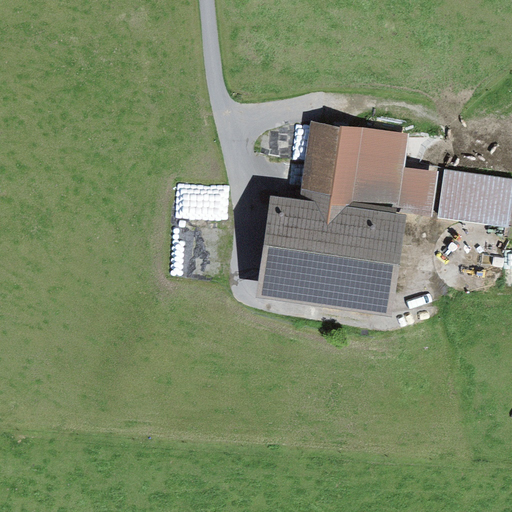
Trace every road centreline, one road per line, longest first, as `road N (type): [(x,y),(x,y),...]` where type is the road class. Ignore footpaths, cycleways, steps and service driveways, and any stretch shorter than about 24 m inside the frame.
road 1 (track): [(225,125),(243,204),(244,288),(255,301),(392,322),(412,301),(422,227)]
road 2 (track): [(225,125),(317,102),(352,104)]
road 3 (track): [(207,0),(225,125)]
